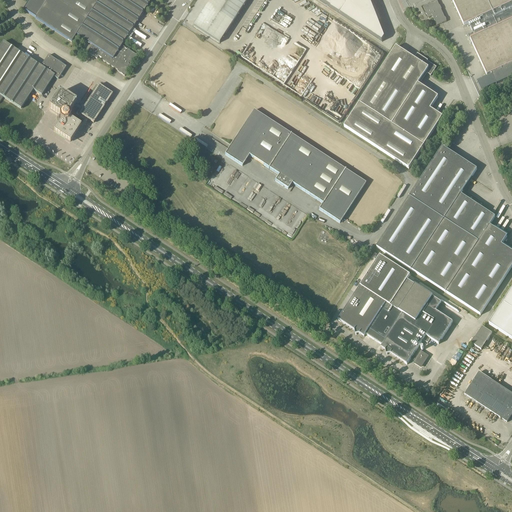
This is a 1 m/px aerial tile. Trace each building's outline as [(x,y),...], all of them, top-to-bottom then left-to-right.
[(119,73),(125,77),(138,56),(121,46),(150,2),(147,0),(29,0),(23,10),(36,18),(36,19),(72,43),(77,35),(92,45),(87,53),(97,59),(99,57),(101,58),(101,60),(120,72),(119,73)] [(219,43),(247,0),(210,0),(193,27),(219,43)] [(369,0),(317,0),(382,42),(384,38),(369,0)] [(435,2),(423,7),(426,12),(425,13),(426,14),(427,15),(428,17),(430,15),(431,17),(433,17),(437,26),(447,22),(446,21),(446,20),(446,18),(445,18),(436,0),(435,1),(435,2)] [(511,0),(452,0),(464,26),(469,24),(473,33),(471,34),(471,33),(468,35),(470,39),(487,76),(492,73),(497,84),(511,77),(511,0)] [(5,99),(30,60),(3,43),(0,47),(0,102),(3,98),(5,99)] [(396,47),(344,127),(409,169),(443,117),(430,110),(438,97),(418,84),(426,72),(427,73),(427,74),(431,76),(436,67),(425,60),(426,59),(424,58),(423,57),(423,58),(420,56),(420,55),(419,55),(418,54),(417,55),(414,59),(396,47)] [(30,60),(5,99),(21,109),(33,91),(41,96),(47,88),(54,77),(56,79),(58,80),(66,68),(62,65),(61,64),(58,62),(57,61),(49,56),(48,56),(41,67),(37,65),(34,62),(30,60)] [(70,143),(78,132),(79,133),(88,120),(94,124),(113,95),(98,85),(83,109),(76,104),(76,103),(60,93),(49,109),(60,116),(59,116),(60,121),(53,132),(70,143)] [(254,111),(225,155),(242,166),(249,156),(279,175),(275,181),(288,190),(292,184),(323,204),(319,210),(340,224),(366,184),(345,171),(345,170),(291,135),(291,134),(290,135),(254,111)] [(477,170),(447,150),(442,147),(377,248),(481,316),(511,267),(511,252),(502,246),(507,237),(490,226),(495,217),(461,195),(477,170)] [(366,335),(383,346),(381,348),(386,351),(385,351),(386,355),(391,354),(407,365),(423,340),(428,343),(430,339),(439,345),(453,323),(436,312),(441,303),(433,297),(407,280),(390,306),(386,303),(360,287),(338,320),(341,322),(355,331),(356,335),(360,334),(364,337),(366,335)] [(511,289),(489,325),(511,339),(511,289)] [(471,343),(481,350),(492,334),(482,327),(475,338),(471,343)] [(415,360),(413,363),(421,368),(429,356),(420,351),(414,359),(415,360)] [(465,395),(500,418),(501,420),(503,420),(507,423),(511,414),(511,394),(479,373),(465,395)]
